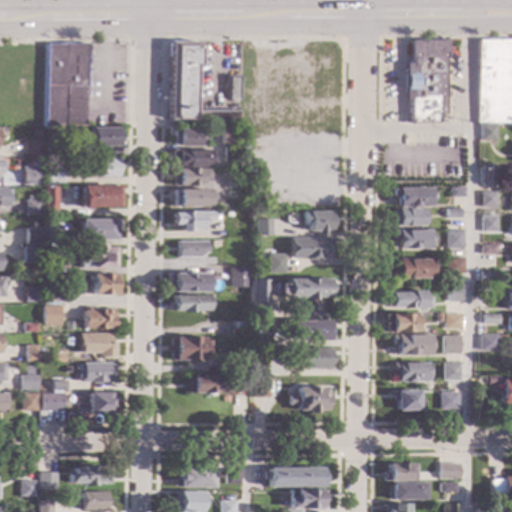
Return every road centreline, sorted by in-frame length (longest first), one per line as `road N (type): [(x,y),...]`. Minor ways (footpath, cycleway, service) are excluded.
road 1 (residential): [(511,441),(0,446)]
road 2 (residential): [(366,18),(354,511)]
road 3 (residential): [(146,19),(138,511)]
